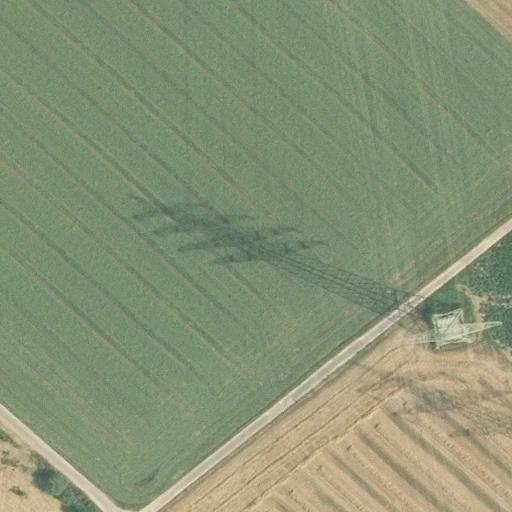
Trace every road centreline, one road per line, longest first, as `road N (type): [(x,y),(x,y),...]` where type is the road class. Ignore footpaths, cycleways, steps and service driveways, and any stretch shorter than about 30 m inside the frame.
road 1 (track): [(151,511),(511,227)]
road 2 (track): [(0,416),(109,511)]
